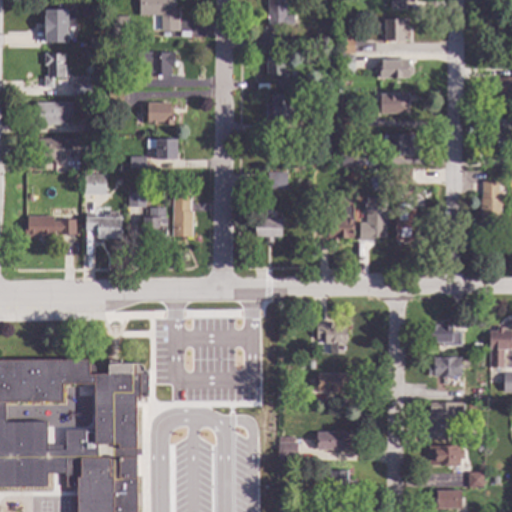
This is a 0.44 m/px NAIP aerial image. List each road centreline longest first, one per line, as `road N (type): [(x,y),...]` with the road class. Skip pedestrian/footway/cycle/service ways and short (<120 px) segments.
road 1 (residential): [(511,288),(0,292)]
road 2 (residential): [(223,0),(219,289)]
road 3 (residential): [(454,0),(450,288)]
road 4 (residential): [(393,291),(390,511)]
